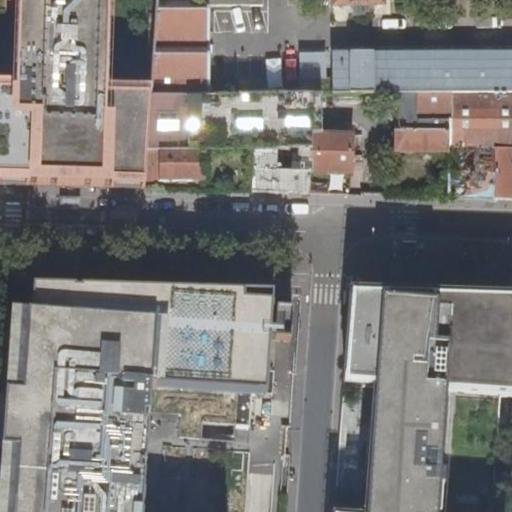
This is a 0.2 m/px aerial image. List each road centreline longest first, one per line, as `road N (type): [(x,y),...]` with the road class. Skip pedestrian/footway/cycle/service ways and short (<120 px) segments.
road 1 (residential): [(329,231),(0,222)]
road 2 (residential): [(308,511),(329,231)]
road 3 (residential): [(511,226),(329,231)]
